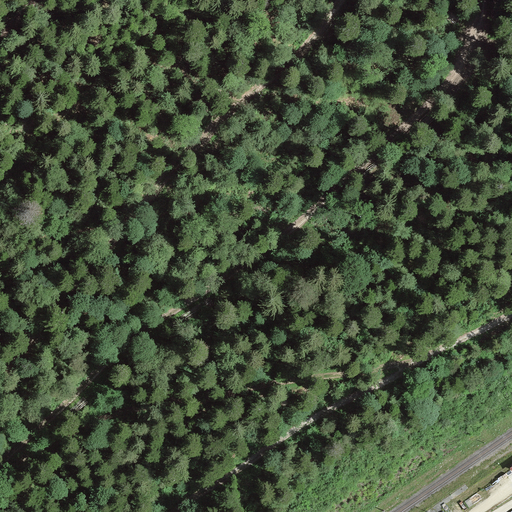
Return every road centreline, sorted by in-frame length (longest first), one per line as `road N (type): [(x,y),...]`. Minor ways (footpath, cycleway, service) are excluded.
road 1 (track): [(469,0),(465,29),(413,103),(324,199),(57,409)]
road 2 (track): [(511,313),(314,424)]
